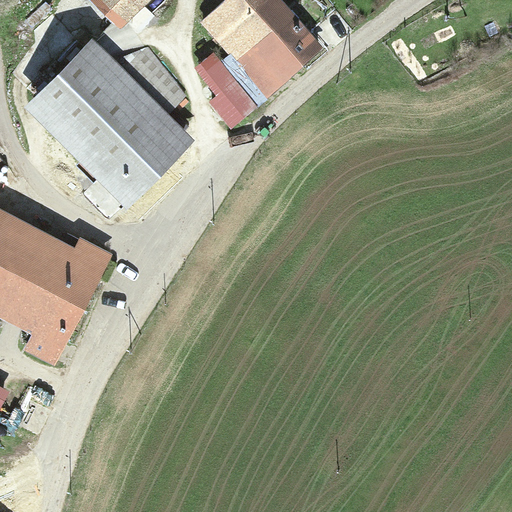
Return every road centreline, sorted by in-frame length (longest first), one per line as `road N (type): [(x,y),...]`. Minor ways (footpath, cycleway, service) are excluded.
road 1 (unclassified): [(49,511),(108,357),(227,171),(283,108),(420,0)]
road 2 (track): [(165,266),(45,192),(0,118)]
road 3 (track): [(184,0),(181,61),(222,179)]
